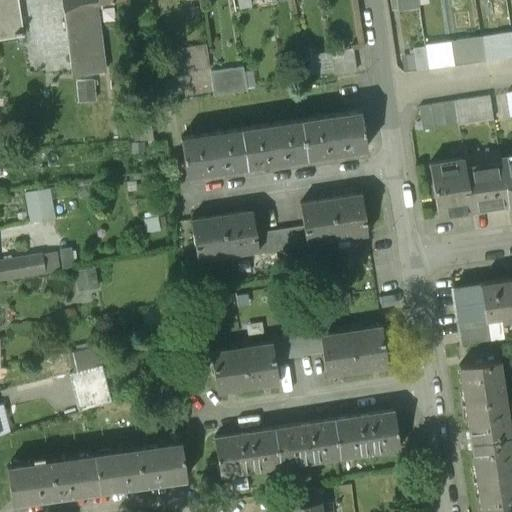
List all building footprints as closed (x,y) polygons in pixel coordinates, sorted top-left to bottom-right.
[(0,0),(0,39),(22,36),(17,0),(0,0)] [(61,0),(73,76),(105,71),(94,0),(61,0)] [(511,38),(511,33),(496,36),(499,58),(511,56),(511,38)] [(480,37),(450,41),(454,65),(455,64),(455,62),(483,59),(483,61),(484,60),(480,37)] [(450,41),(424,44),(425,46),(428,68),(429,68),(429,67),(453,64),(453,65),(454,65),(450,41)] [(425,46),(413,48),(416,70),(428,68),(425,46)] [(363,48),(340,49),(341,70),(364,69),(363,48)] [(242,66),(210,71),(213,94),(246,89),(242,66)] [(489,95),(454,101),(458,124),(493,119),(489,95)] [(454,101),(418,106),(422,129),(458,124),(454,101)] [(360,110),(300,119),(306,158),(366,149),(360,110)] [(300,119),(240,129),(246,167),(306,158),(300,119)] [(240,129),(180,138),(186,176),(246,167),(240,129)] [(511,157),(500,159),(500,160),(507,205),(507,206),(511,204),(511,157)] [(462,164),(431,169),(430,163),(429,164),(437,217),(472,211),(464,166),(463,158),(462,158),(462,164)] [(500,160),(464,166),(472,211),(507,205),(500,160)] [(47,184),(21,188),(26,219),(53,214),(47,184)] [(329,198),(335,234),(346,232),(347,236),(366,233),(360,194),(329,198)] [(335,234),(329,198),(299,203),(303,225),(305,242),(306,242),(324,240),(324,236),(335,234)] [(221,215),(226,251),(238,249),(238,253),(256,250),(257,250),(255,233),(251,210),(221,215)] [(226,251),(221,215),(190,220),(196,259),(215,256),(215,252),(226,251)] [(303,225),(279,229),(282,249),(307,246),(306,242),(305,242),(303,225)] [(279,229),(255,233),(257,250),(256,250),(257,253),(282,249),(279,229)] [(66,248),(40,253),(44,272),(69,268),(66,248)] [(0,279),(44,272),(40,253),(40,252),(0,258),(0,279)] [(79,267),(82,288),(101,285),(98,264),(79,267)] [(511,277),(479,283),(452,287),(459,333),(487,329),(486,318),(500,316),(500,315),(511,313),(511,277)] [(511,313),(500,315),(500,316),(503,338),(511,336),(511,313)] [(350,332),(356,369),(386,365),(380,325),(361,328),(362,331),(350,332)] [(320,331),(295,334),(298,354),(322,351),(319,334),(320,334),(320,331)] [(356,369),(350,332),(338,334),(338,331),(320,334),(319,334),(322,351),(326,374),(356,369)] [(295,334),(270,338),(270,341),(271,341),(274,358),(298,354),(295,334)] [(241,349),(247,386),(277,381),(274,358),(271,341),(270,341),(253,344),(253,347),(241,349)] [(247,386),(241,349),(229,351),(229,348),(211,350),(217,390),(247,386)] [(459,364),(470,440),(510,434),(498,358),(459,364)] [(101,364),(69,372),(79,410),(111,401),(101,364)] [(393,409),(333,418),(339,456),(399,447),(393,409)] [(333,418),(273,427),(279,465),(339,456),(333,418)] [(273,427),(214,436),(219,475),(279,465),(273,427)] [(470,440),(480,511),(499,511),(511,510),(511,448),(510,434),(470,440)] [(181,441),(94,453),(99,489),(186,477),(181,441)] [(94,453),(7,465),(12,501),(99,489),(94,453)] [(320,511),(319,500),(281,506),(282,511),(320,511)]
